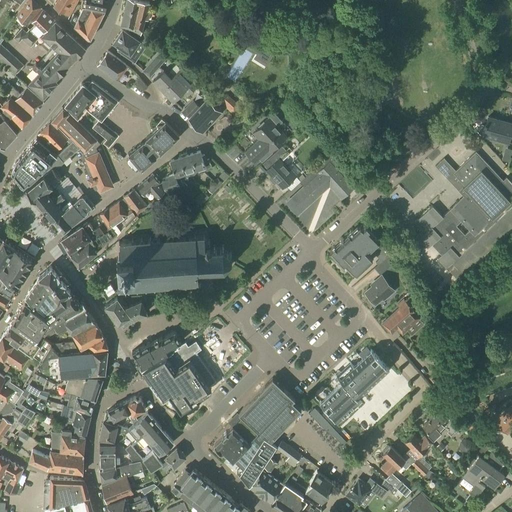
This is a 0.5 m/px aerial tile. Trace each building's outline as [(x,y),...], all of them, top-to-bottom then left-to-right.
[(25,25),(41,8),(32,0),(28,0),(16,16),(25,25)] [(69,16),(76,4),(78,0),(56,0),(53,6),(69,16)] [(84,6),(104,10),(105,0),(82,0),(82,3),(84,6)] [(148,18),(150,9),(147,8),(149,1),(144,0),(126,0),(120,24),(142,29),(145,18),(148,18)] [(104,10),(84,6),(83,6),(78,17),(73,14),(69,20),(74,25),(74,24),(88,37),(90,38),(104,10)] [(35,29),(40,35),(54,20),(42,9),(32,20),(38,26),(35,29)] [(85,48),(55,21),(41,36),(53,46),(55,44),(58,46),(56,49),(58,51),(42,68),(35,62),(32,66),(39,72),(28,83),(43,97),(48,92),(49,92),(52,88),(52,87),(57,82),(54,80),(58,75),(59,75),(66,67),(70,62),(71,62),(76,56),(76,57),(85,48)] [(29,29),(29,28),(26,31),(22,27),(13,37),(18,41),(29,29)] [(134,61),(139,55),(132,50),(140,40),(122,27),(113,41),(120,47),(118,50),(134,61)] [(40,35),(35,29),(33,31),(29,28),(29,29),(18,41),(19,42),(22,38),(31,46),(39,37),(38,36),(40,35)] [(253,38),(245,34),(240,42),(248,46),(253,38)] [(0,59),(15,74),(24,65),(0,42),(0,59)] [(268,64),(277,50),(267,44),(266,46),(258,58),(268,64)] [(118,80),(128,67),(125,65),(126,64),(108,50),(97,64),(115,78),(118,80)] [(150,77),(168,57),(160,50),(142,71),(150,77)] [(172,79),(162,89),(173,101),(183,91),(187,95),(198,84),(181,67),(176,72),(181,77),(176,82),(172,79)] [(181,77),(176,72),(171,77),(163,70),(153,80),(162,89),(172,79),(176,82),(181,77)] [(135,87),(142,97),(153,89),(145,79),(135,87)] [(101,121),(117,102),(118,101),(92,80),(87,86),(82,82),(64,105),(77,118),(85,108),(86,109),(98,119),(101,121)] [(20,93),(8,83),(3,88),(15,99),(32,114),(42,101),(43,100),(42,100),(38,96),(26,86),(20,93)] [(203,98),(207,94),(208,93),(200,86),(196,90),(203,98)] [(4,113),(17,131),(32,115),(10,96),(0,105),(0,107),(1,109),(4,113)] [(202,132),(215,119),(222,111),(207,98),(200,106),(189,118),(188,119),(202,132)] [(189,118),(200,106),(193,99),(182,111),(189,118)] [(235,102),(228,110),(233,115),(240,106),(235,102)] [(85,153),(97,140),(69,112),(63,106),(51,119),(51,120),(69,137),(72,141),(79,148),(84,153),(85,153)] [(0,144),(4,146),(17,131),(4,113),(1,109),(0,109),(0,144)] [(222,111),(215,119),(224,127),(231,120),(222,111)] [(258,138),(244,150),(246,152),(248,155),(255,162),(259,158),(262,161),(272,152),(271,150),(286,136),(277,126),(269,117),(268,118),(253,132),(258,138)] [(508,142),(511,127),(511,123),(487,117),(482,135),(508,142)] [(98,119),(93,126),(92,127),(99,133),(106,125),(101,121),(98,119)] [(165,121),(162,119),(155,125),(158,128),(145,140),(146,140),(143,143),(143,142),(128,155),(141,170),(156,158),(155,157),(158,153),(159,154),(179,135),(165,121)] [(55,150),(66,139),(69,137),(51,120),(38,133),(55,150)] [(304,134),(316,125),(312,120),(301,130),(304,134)] [(113,130),(106,139),(103,143),(108,147),(119,135),(113,130)] [(20,181),(56,153),(37,134),(15,158),(11,167),(20,181)] [(89,177),(92,185),(93,185),(95,190),(98,189),(99,192),(114,186),(99,150),(95,148),(100,143),(97,140),(85,153),(84,153),(80,156),(82,160),(89,177)] [(39,203),(51,218),(70,202),(58,187),(54,183),(61,178),(53,168),(56,165),(58,167),(64,161),(70,156),(79,148),(72,141),(70,143),(57,154),(52,159),(45,165),(46,166),(44,167),(47,171),(43,174),(26,188),(35,199),(39,203)] [(0,145),(0,153),(5,159),(9,155),(0,145)] [(284,158),(289,153),(282,145),(268,157),(273,162),(265,170),(271,176),(270,177),(275,182),(276,182),(282,188),(295,176),(280,160),(283,157),(284,158)] [(190,154),(195,169),(204,166),(206,171),(212,168),(209,158),(207,159),(205,154),(202,155),(200,150),(190,154)] [(353,186),(349,182),(353,178),(334,150),(299,181),(303,186),(286,202),(297,214),(329,184),(341,197),(353,186)] [(447,178),(463,196),(449,208),(450,209),(442,216),(432,205),(414,222),(422,230),(415,236),(427,248),(431,244),(441,254),(437,258),(449,271),(457,279),(457,280),(461,284),(467,278),(463,274),(511,228),(511,182),(506,177),(503,180),(476,151),(447,178)] [(194,170),(195,169),(190,154),(180,157),(185,173),(187,172),(191,176),(195,174),(194,170)] [(246,155),(240,159),(243,164),(249,160),(246,155)] [(188,177),(191,176),(187,172),(185,173),(180,157),(170,160),(174,173),(175,176),(180,174),(182,181),(189,178),(188,177)] [(165,193),(161,181),(159,182),(152,173),(137,186),(146,195),(150,191),(156,198),(165,193)] [(178,182),(182,181),(180,174),(175,176),(174,173),(165,177),(166,179),(161,181),(165,193),(180,186),(178,182)] [(212,194),(222,183),(217,178),(213,181),(207,189),(212,194)] [(124,196),(136,214),(146,205),(133,189),(124,196)] [(204,202),(209,197),(202,190),(198,195),(199,197),(204,202)] [(168,203),(178,199),(176,193),(165,197),(168,203)] [(198,195),(194,199),(201,206),(204,202),(199,197),(198,195)] [(84,216),(88,213),(81,204),(84,201),(79,196),(72,202),(60,214),(60,213),(53,219),(63,231),(70,225),(83,214),(84,216)] [(135,215),(136,214),(124,196),(123,196),(124,198),(119,201),(119,200),(107,208),(100,213),(101,214),(109,227),(110,226),(121,218),(126,225),(136,216),(135,215)] [(117,235),(110,226),(109,227),(101,214),(98,216),(102,222),(102,223),(105,229),(99,232),(100,233),(98,235),(97,234),(89,240),(70,253),(79,266),(97,251),(117,235)] [(89,240),(97,234),(88,221),(82,225),(61,239),(70,253),(89,240)] [(96,227),(99,232),(105,229),(102,223),(96,227)] [(380,240),(364,223),(355,232),(353,229),(348,234),(349,235),(344,240),(343,238),(339,242),(340,244),(335,248),(334,246),(329,251),(345,268),(346,266),(355,275),(372,259),(364,250),(367,246),(370,249),(380,240)] [(204,237),(204,235),(195,236),(195,235),(119,242),(121,257),(116,257),(119,289),(198,282),(198,281),(208,280),(207,270),(224,268),(230,262),(229,253),(222,247),(210,248),(210,246),(208,244),(208,240),(204,237)] [(380,274),(395,262),(389,255),(395,248),(386,239),(376,248),(379,251),(375,254),(379,258),(376,262),(377,264),(374,267),(380,274)] [(0,269),(14,249),(3,241),(0,245),(0,302),(4,305),(10,295),(0,288),(0,269)] [(5,277),(17,285),(32,261),(14,249),(0,269),(0,274),(4,277),(5,278),(5,277)] [(10,322),(34,340),(43,325),(46,327),(82,305),(70,290),(51,266),(50,265),(49,266),(50,266),(38,276),(37,278),(38,278),(25,296),(26,296),(10,322)] [(375,303),(392,288),(381,275),(375,280),(377,282),(365,292),(375,303)] [(13,291),(17,285),(5,277),(5,278),(4,277),(0,283),(0,288),(10,295),(13,291)] [(129,315),(123,306),(117,296),(105,305),(117,323),(129,315)] [(123,306),(129,315),(131,319),(146,312),(141,299),(123,306)] [(406,331),(420,318),(403,299),(397,305),(399,308),(382,323),(391,332),(396,328),(400,332),(404,329),(406,331)] [(68,326),(71,333),(94,320),(84,306),(83,306),(54,323),(59,331),(68,326)] [(104,336),(94,320),(71,333),(80,349),(84,347),(86,351),(90,351),(108,347),(104,336)] [(39,344),(34,340),(10,322),(3,334),(40,361),(52,343),(51,343),(45,338),(44,337),(39,344)] [(41,331),(45,338),(56,331),(52,325),(47,327),(41,331)] [(178,345),(183,342),(181,339),(176,341),(171,331),(151,341),(131,350),(141,368),(178,346),(178,345)] [(0,355),(20,368),(29,354),(2,334),(0,337),(0,355)] [(178,346),(141,368),(162,400),(170,395),(180,410),(211,388),(209,386),(220,375),(193,336),(183,342),(178,345),(178,346)] [(79,352),(79,351),(73,341),(52,343),(60,354),(79,352)] [(86,351),(79,351),(79,352),(60,354),(52,343),(40,361),(33,371),(41,374),(54,382),(62,383),(62,381),(61,381),(60,375),(105,372),(107,349),(90,351),(86,351)] [(339,419),(355,404),(360,400),(358,397),(360,394),(366,389),(371,385),(384,372),(389,368),(380,359),(371,349),(353,366),(351,363),(340,373),(337,376),(341,381),(338,385),(319,402),(337,421),(339,419)] [(511,359),(488,368),(493,384),(511,377),(511,359)] [(429,377),(435,385),(443,379),(446,383),(451,378),(447,367),(441,372),(439,369),(429,377)] [(12,411),(15,406),(16,404),(14,403),(23,390),(10,380),(10,379),(11,379),(11,378),(10,377),(10,376),(9,375),(8,375),(8,374),(7,374),(6,374),(5,375),(4,375),(3,376),(0,373),(0,412),(3,414),(6,413),(12,411)] [(62,381),(62,383),(54,382),(41,374),(38,380),(44,383),(42,389),(64,391),(64,389),(95,398),(102,377),(98,376),(85,375),(78,375),(68,376),(68,377),(62,378),(62,381)] [(213,444),(213,448),(217,452),(222,451),(232,460),(234,458),(243,467),(239,473),(248,484),(249,485),(276,444),(278,442),(278,441),(280,439),(279,438),(278,440),(274,437),(275,435),(291,419),(301,409),(301,408),(300,408),(292,400),(294,399),(295,398),(272,377),(252,398),(239,411),(238,413),(232,419),(235,422),(232,425),(221,437),(213,444)] [(25,389),(37,396),(40,390),(28,383),(25,389)] [(64,393),(63,397),(69,398),(67,405),(73,406),(90,412),(94,400),(77,394),(66,391),(65,394),(64,393)] [(139,398),(138,396),(136,397),(135,396),(125,401),(130,411),(132,415),(129,417),(133,424),(137,420),(135,414),(145,409),(140,398),(139,398)] [(113,407),(108,409),(109,410),(113,419),(115,419),(130,411),(125,401),(113,407)] [(443,425),(447,429),(446,431),(450,435),(461,425),(457,422),(439,404),(427,416),(429,418),(422,425),(429,432),(427,434),(433,440),(441,431),(439,429),(443,425)] [(11,423),(7,429),(12,432),(18,423),(16,416),(18,417),(21,411),(15,406),(12,411),(6,413),(3,416),(2,418),(11,423)] [(35,411),(25,406),(21,411),(31,417),(35,411)] [(511,433),(511,407),(510,406),(497,419),(500,422),(497,424),(507,434),(510,431),(511,433)] [(71,433),(85,434),(90,413),(81,411),(81,410),(76,409),(69,408),(65,407),(61,422),(62,422),(62,427),(62,428),(71,429),(71,433)] [(125,431),(124,431),(124,432),(133,441),(142,434),(154,448),(142,458),(143,459),(151,470),(160,464),(163,462),(161,460),(157,455),(173,441),(147,411),(137,420),(133,424),(128,428),(125,431)] [(11,423),(2,418),(0,416),(0,438),(7,429),(11,423)] [(222,431),(231,424),(225,417),(217,425),(222,431)] [(117,424),(103,420),(99,438),(114,440),(116,428),(117,424)] [(204,434),(213,441),(215,438),(210,434),(214,429),(210,426),(204,434)] [(83,452),(85,434),(71,433),(71,429),(62,428),(61,431),(51,430),(51,448),(60,449),(83,452)] [(418,439),(413,434),(405,442),(411,447),(410,448),(418,457),(432,443),(425,436),(421,440),(419,438),(418,439)] [(14,449),(24,454),(29,443),(20,438),(14,449)] [(301,455),(302,453),(293,448),(281,439),(276,447),(288,455),(297,461),(301,455)] [(482,452),(486,446),(479,441),(475,447),(482,452)] [(115,443),(99,444),(100,455),(100,466),(102,466),(102,468),(114,466),(114,463),(115,463),(115,455),(115,444),(115,443)] [(140,461),(143,459),(142,458),(130,444),(125,448),(130,455),(128,456),(131,460),(131,461),(140,459),(140,461)] [(389,446),(388,445),(386,445),(382,449),(382,451),(384,452),(383,453),(388,458),(381,466),(389,474),(385,479),(394,487),(395,486),(405,496),(411,490),(392,472),(400,463),(405,468),(410,463),(405,459),(390,445),(389,446)] [(163,462),(160,464),(163,468),(169,462),(174,467),(186,456),(176,446),(161,460),(163,462)] [(49,455),(32,449),(28,459),(47,468),(47,467),(82,472),(83,453),(50,449),(49,455)] [(494,487),(504,474),(478,455),(462,477),(473,486),(468,493),(476,498),(484,486),(477,481),(480,477),(494,487)] [(271,502),(284,483),(295,466),(288,461),(280,474),(283,476),(280,480),(267,472),(269,470),(271,471),(277,462),(270,458),(262,468),(261,468),(249,486),(271,502)] [(423,475),(428,469),(417,458),(411,464),(423,475)] [(17,496),(22,485),(17,482),(23,467),(8,459),(0,475),(0,476),(7,481),(3,491),(1,490),(17,496)] [(143,470),(140,461),(140,459),(131,461),(128,462),(129,463),(114,466),(102,468),(100,469),(102,483),(127,473),(128,475),(143,470)] [(167,511),(247,511),(250,509),(240,500),(237,504),(231,498),(193,467),(192,468),(188,465),(187,466),(171,486),(184,496),(189,507),(184,509),(181,502),(166,509),(167,511)] [(324,491),(325,490),(327,487),(328,487),(332,481),(331,481),(317,470),(316,470),(309,480),(312,481),(324,491)] [(156,484),(160,482),(153,471),(149,474),(156,484)] [(133,492),(126,475),(103,484),(102,484),(106,502),(133,492)] [(49,506),(45,507),(45,509),(46,511),(92,511),(89,496),(85,479),(82,477),(77,477),(50,476),(49,506)] [(371,488),(375,492),(381,497),(386,490),(373,480),(368,486),(365,483),(358,478),(354,484),(353,483),(350,488),(346,494),(359,504),(359,503),(371,488)] [(328,492),(325,490),(324,491),(312,481),(305,491),(306,491),(321,501),(320,502),(321,502),(325,496),(328,492)] [(285,511),(297,511),(307,499),(284,483),(271,502),(285,511)] [(127,500),(125,496),(107,503),(109,511),(128,511),(129,511),(131,511),(134,511),(139,509),(147,507),(148,511),(153,511),(157,509),(154,502),(151,504),(152,506),(150,507),(146,496),(141,498),(140,494),(128,498),(128,500),(127,500)] [(424,511),(422,509),(429,503),(420,494),(399,511),(424,511)] [(307,499),(297,511),(317,511),(321,508),(307,499)] [(447,507),(456,507),(456,499),(447,499),(447,507)]
